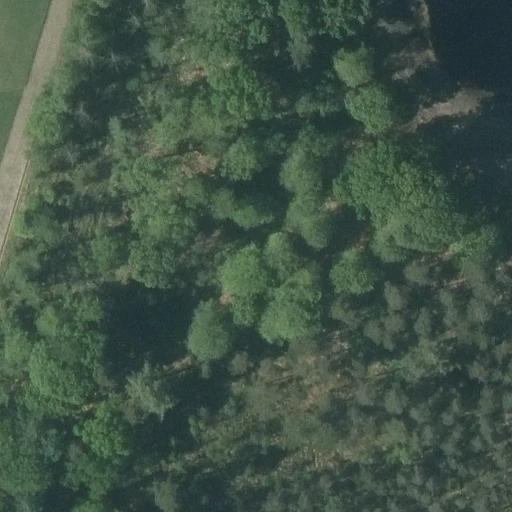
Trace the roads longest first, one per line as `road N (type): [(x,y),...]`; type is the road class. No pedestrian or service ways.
road 1 (track): [(257,0),(5,511)]
road 2 (track): [(71,371),(106,372),(511,231)]
road 3 (track): [(155,511),(106,372)]
